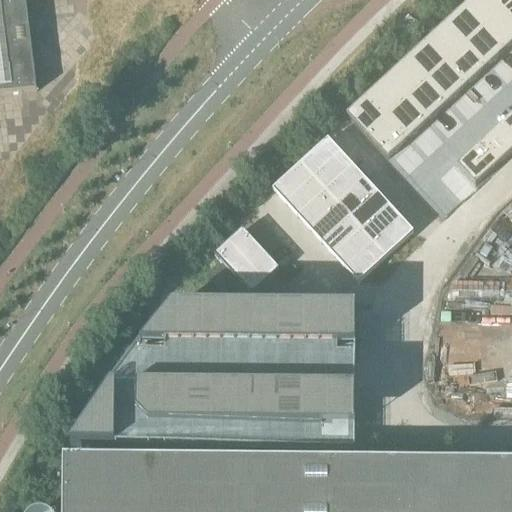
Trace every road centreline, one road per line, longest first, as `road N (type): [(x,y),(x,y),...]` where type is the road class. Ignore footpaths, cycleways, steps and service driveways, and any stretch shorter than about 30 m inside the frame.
road 1 (tertiary): [(0,374),(151,165),(266,34),(310,0)]
road 2 (unknown): [(393,431),(128,421)]
road 3 (unknown): [(394,361),(137,366)]
road 4 (track): [(0,173),(49,95),(79,12)]
